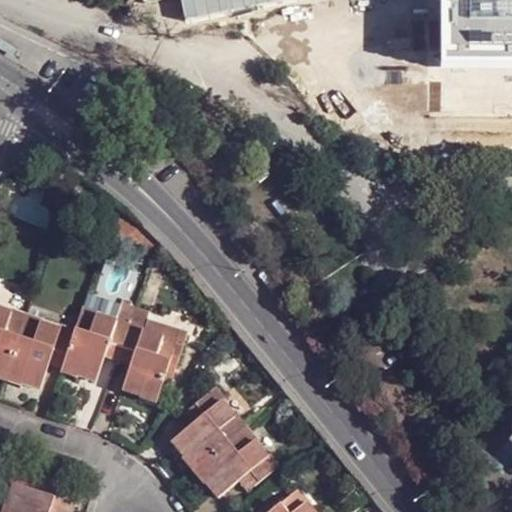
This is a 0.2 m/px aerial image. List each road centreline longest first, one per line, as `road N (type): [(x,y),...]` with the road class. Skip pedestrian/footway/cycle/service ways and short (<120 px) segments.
road 1 (residential): [(408,511),(149,192),(0,82)]
road 2 (residential): [(0,417),(118,466)]
